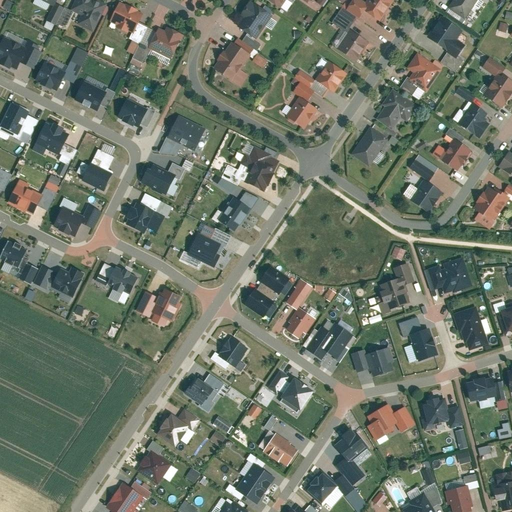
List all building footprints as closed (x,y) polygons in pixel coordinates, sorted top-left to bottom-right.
[(10,0),(8,0),(5,7),(12,11),(16,3),(10,0)] [(96,0),(75,0),(70,11),(82,17),(77,26),(92,33),(106,4),(96,0)] [(271,14),(250,0),(248,0),(232,24),(246,33),(242,39),(254,47),(257,50),(261,44),(254,39),(271,14)] [(271,0),(287,10),(293,0),(304,0),(310,3),(311,0),(271,0)] [(393,0),(365,0),(365,1),(363,0),(352,0),(346,9),(357,16),(358,17),(363,10),(380,21),(393,0)] [(476,0),(453,0),(448,8),(464,19),(476,0)] [(118,4),(109,23),(133,34),(138,24),(142,15),(118,4)] [(342,28),(331,44),(357,61),(369,42),(349,29),(357,16),(346,9),(342,6),(332,21),(342,28)] [(441,16),(426,37),(447,51),(440,62),(444,65),(456,73),(465,60),(459,56),(465,46),(454,39),(461,29),(441,16)] [(500,30),(510,33),(511,28),(511,24),(503,21),(500,30)] [(138,24),(133,34),(130,41),(139,45),(147,28),(138,24)] [(157,29),(147,49),(170,61),(182,36),(166,28),(164,32),(157,29)] [(242,39),(236,35),(213,68),(239,86),(247,75),(239,69),(254,47),(242,39)] [(4,38),(0,45),(0,63),(16,71),(26,50),(4,38)] [(268,60),(258,53),(253,59),(263,67),(268,60)] [(432,63),(417,54),(408,68),(413,72),(410,77),(407,75),(400,87),(413,95),(418,87),(426,92),(444,65),(440,62),(434,58),(432,63)] [(47,57),(34,82),(56,93),(63,79),(68,68),(47,57)] [(322,68),(316,78),(335,90),(347,72),(323,57),(318,65),(322,68)] [(494,77),(481,96),(502,111),(511,95),(511,73),(488,57),(481,68),(494,77)] [(68,68),(63,79),(72,84),(80,68),(71,63),(68,68)] [(120,92),(127,71),(119,68),(112,90),(120,92)] [(315,79),(299,69),(295,76),(311,86),(315,79)] [(83,82),(74,102),(96,112),(99,106),(105,93),(83,82)] [(314,91),(300,82),(294,91),(309,100),(314,91)] [(461,85),(457,91),(470,100),(474,94),(461,85)] [(418,106),(393,88),(382,104),(385,106),(377,118),(393,129),(401,116),(408,121),(418,106)] [(107,90),(105,93),(99,106),(107,110),(115,94),(107,90)] [(306,127),(318,109),(309,103),(301,97),(287,118),(294,123),(296,120),(306,127)] [(127,99),(117,119),(138,129),(140,126),(148,109),(127,99)] [(463,118),(459,124),(481,138),(489,126),(482,122),(481,117),(486,111),(473,102),(468,111),(465,111),(462,115),(463,118)] [(12,103),(0,126),(0,128),(17,137),(20,131),(27,116),(30,112),(12,103)] [(155,113),(148,109),(140,126),(147,129),(155,113)] [(39,122),(27,116),(20,131),(31,137),(39,122)] [(178,117),(168,140),(194,152),(205,129),(178,117)] [(46,122),(35,145),(58,156),(69,134),(46,122)] [(372,128),(354,154),(372,167),(390,141),(372,128)] [(456,139),(443,159),(447,162),(446,163),(457,170),(463,161),(465,162),(469,155),(467,154),(471,149),(461,143),(456,139)] [(424,140),(416,145),(419,150),(427,145),(424,140)] [(277,159),(249,146),(241,164),(250,168),(244,182),(263,191),(277,159)] [(98,151),(93,162),(108,169),(113,158),(98,151)] [(501,168),(500,170),(511,177),(511,153),(508,151),(498,166),(501,168)] [(439,169),(418,156),(411,168),(431,181),(439,169)] [(59,174),(66,176),(69,165),(62,163),(59,174)] [(167,174),(174,178),(179,180),(184,170),(172,164),(167,174)] [(237,194),(246,171),(230,164),(220,187),(237,194)] [(89,165),(81,182),(103,193),(111,176),(89,165)] [(150,166),(140,185),(165,197),(174,178),(167,174),(150,166)] [(427,180),(413,201),(427,211),(434,202),(436,204),(441,197),(439,196),(442,191),(427,180)] [(19,181),(7,205),(32,216),(41,196),(27,189),(29,185),(19,181)] [(504,194),(489,184),(472,208),(478,212),(473,218),(489,229),(511,194),(511,186),(510,185),(504,194)] [(139,206),(154,213),(160,202),(145,194),(139,206)] [(249,206),(238,198),(223,221),(234,228),(249,206)] [(255,213),(263,216),(268,202),(259,199),(255,213)] [(135,205),(125,226),(144,235),(154,213),(139,206),(135,205)] [(63,207),(53,228),(75,238),(81,225),(85,218),(83,217),(63,207)] [(83,217),(85,218),(81,225),(91,230),(99,213),(88,207),(83,217)] [(227,234),(202,224),(189,255),(215,265),(227,234)] [(8,243),(0,260),(18,269),(27,252),(8,243)] [(398,246),(395,257),(405,260),(408,249),(398,246)] [(439,265),(426,269),(433,291),(443,287),(445,293),(453,290),(453,293),(472,287),(463,257),(442,264),(444,268),(440,269),(439,265)] [(390,280),(379,284),(387,309),(410,302),(405,284),(413,281),(408,264),(387,270),(390,280)] [(26,265),(18,280),(30,285),(37,270),(26,265)] [(53,286),(51,289),(73,299),(84,275),(63,265),(57,278),(53,286)] [(49,284),(53,286),(57,278),(53,276),(54,274),(42,268),(33,285),(46,291),(49,284)] [(116,268),(107,285),(129,296),(137,278),(116,268)] [(270,268),(258,285),(278,299),(290,282),(270,268)] [(312,286),(301,279),(285,303),(295,310),(287,323),(289,325),(286,330),(299,338),(304,330),(307,332),(316,318),(298,307),(312,286)] [(278,299),(258,285),(246,302),(265,316),(278,299)] [(326,297),(332,301),(338,293),(332,288),(326,297)] [(181,297),(166,290),(157,309),(172,316),(181,297)] [(503,301),(491,304),(494,313),(500,312),(501,314),(498,315),(504,335),(511,332),(511,328),(511,305),(505,308),(503,301)] [(476,307),(453,314),(458,332),(461,331),(464,342),(467,341),(469,349),(488,343),(476,307)] [(323,324),(308,348),(325,358),(329,352),(338,358),(354,333),(338,324),(334,330),(323,324)] [(428,328),(409,335),(420,362),(439,355),(428,328)] [(230,338),(218,358),(235,369),(248,350),(230,338)] [(365,350),(353,354),(363,389),(375,386),(373,377),(393,371),(387,347),(366,353),(365,350)] [(279,372),(268,390),(277,396),(289,378),(279,372)] [(495,377),(468,383),(472,401),(499,395),(495,377)] [(195,379),(183,396),(201,408),(213,391),(195,379)] [(294,380),(281,400),(300,413),(313,393),(294,380)] [(445,399),(424,404),(428,423),(449,418),(445,399)] [(256,403),(249,414),(258,419),(264,408),(256,403)] [(390,404),(368,416),(379,435),(398,425),(401,431),(416,423),(407,406),(394,412),(390,404)] [(170,417),(156,436),(176,450),(189,432),(192,434),(201,422),(183,409),(176,420),(170,417)] [(273,431),(279,419),(274,416),(268,428),(273,431)] [(502,439),(511,437),(511,422),(505,423),(506,429),(500,430),(502,439)] [(467,429),(458,431),(462,450),(470,448),(467,429)] [(212,440),(222,447),(228,438),(218,431),(212,440)] [(355,431),(336,447),(349,462),(367,445),(355,431)] [(299,452),(275,436),(264,453),(287,468),(299,452)] [(494,446),(482,447),(483,455),(495,453),(494,446)] [(151,451),(137,472),(157,485),(171,465),(151,451)] [(462,464),(474,462),(472,452),(460,454),(462,464)] [(254,464),(246,476),(266,490),(274,478),(254,464)] [(193,468),(188,477),(197,483),(203,474),(193,468)] [(334,481),(323,472),(310,489),(325,502),(339,485),(334,481)] [(479,474),(468,476),(470,489),(482,487),(479,474)] [(511,474),(492,479),(498,507),(511,504),(511,474)] [(266,490),(246,476),(235,492),(256,505),(266,490)] [(124,484),(115,496),(134,509),(142,497),(124,484)] [(468,486),(446,490),(450,511),(463,511),(473,510),(468,486)] [(383,506),(390,496),(382,491),(375,501),(383,506)] [(436,511),(426,495),(404,508),(406,511),(436,511)] [(115,496),(106,508),(112,511),(132,511),(134,509),(115,496)] [(183,511),(202,511),(187,500),(180,510),(183,511)] [(242,511),(228,502),(220,511),(242,511)]
